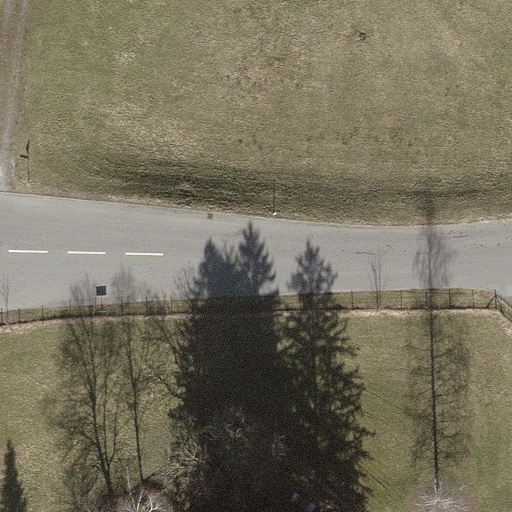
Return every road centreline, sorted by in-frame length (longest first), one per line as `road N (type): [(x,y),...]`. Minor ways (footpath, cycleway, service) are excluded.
road 1 (tertiary): [(0,251),(386,260),(511,249)]
road 2 (track): [(0,123),(17,0)]
